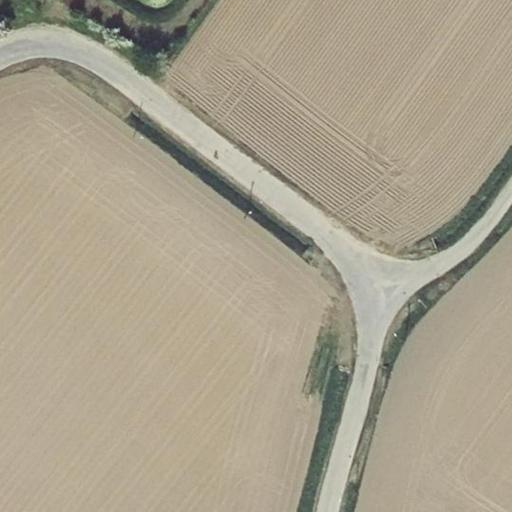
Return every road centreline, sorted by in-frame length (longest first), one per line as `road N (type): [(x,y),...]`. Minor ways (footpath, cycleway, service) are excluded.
road 1 (tertiary): [(0,54),(49,44),(90,55),(354,254),(392,273)]
road 2 (unclassified): [(392,273),(327,511)]
road 3 (tertiary): [(392,273),(432,273),(453,259),(511,186)]
